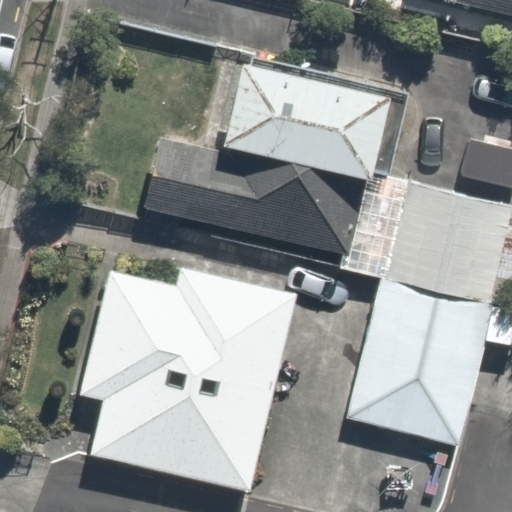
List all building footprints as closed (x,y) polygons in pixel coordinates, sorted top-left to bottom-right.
[(511,0),(478,0),(511,8),(511,0)] [(401,92),(255,56),(235,141),(249,145),(380,176),(383,164),(401,92)] [(360,262),(380,176),(249,145),(244,165),(156,144),(141,209),(360,262)] [(380,176),(360,262),(385,268),(349,417),(460,444),(511,226),(511,195),(383,164),(380,176)] [(265,493),(310,297),(183,268),(180,282),(110,267),(80,401),(114,409),(103,456),(265,493)]
